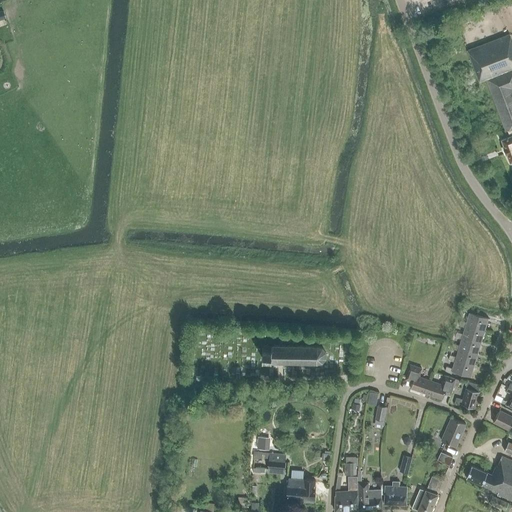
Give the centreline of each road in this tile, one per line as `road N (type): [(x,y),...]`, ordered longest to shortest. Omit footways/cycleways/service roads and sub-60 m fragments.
road 1 (tertiary): [(508,229),(461,163),(399,0)]
road 2 (residential): [(328,511),(349,393),(378,387),(477,420)]
